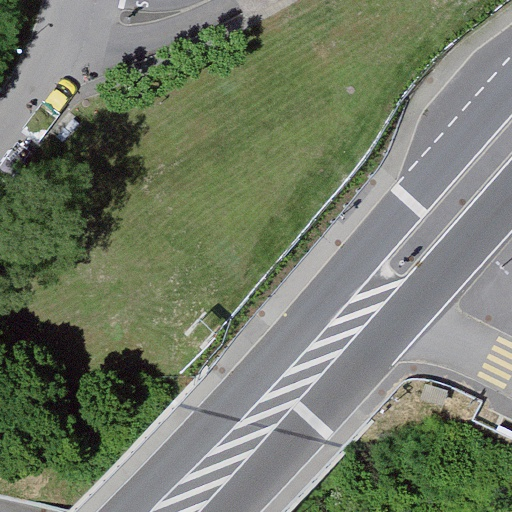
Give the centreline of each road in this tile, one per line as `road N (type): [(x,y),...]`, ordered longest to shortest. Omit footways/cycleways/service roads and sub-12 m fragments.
road 1 (secondary): [(511,96),(133,511)]
road 2 (secondary): [(233,511),(511,205)]
road 3 (residential): [(0,146),(71,13)]
